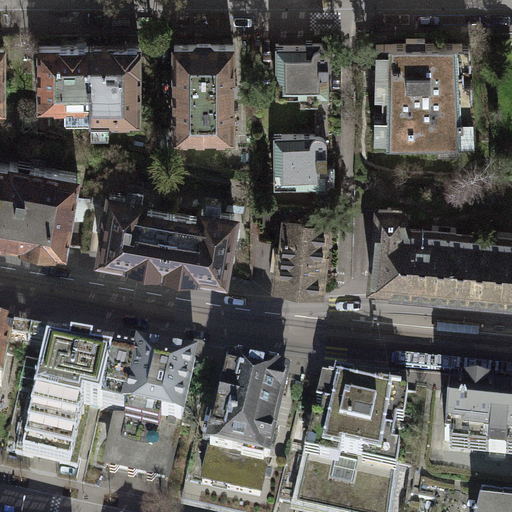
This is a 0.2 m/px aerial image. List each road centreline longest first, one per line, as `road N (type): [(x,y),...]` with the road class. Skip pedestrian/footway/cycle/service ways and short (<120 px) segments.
road 1 (residential): [(511,5),(0,14)]
road 2 (secondary): [(243,324),(338,353),(511,371)]
road 3 (secondary): [(511,315),(367,303),(243,324)]
road 4 (secondary): [(0,281),(243,324)]
